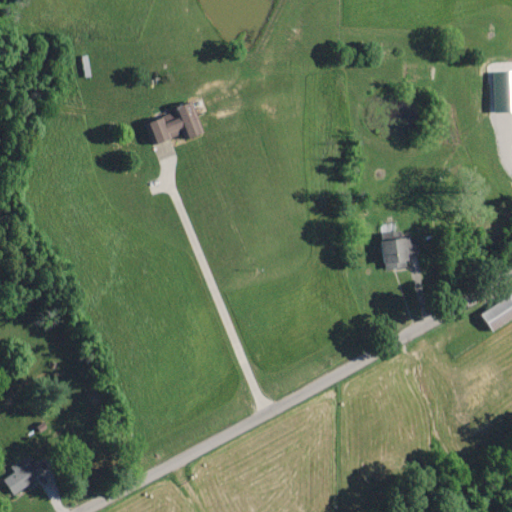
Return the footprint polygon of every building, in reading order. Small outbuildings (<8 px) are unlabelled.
[(511,79),(488,80),(488,111),(511,111),(511,79)] [(200,133),(190,104),(141,121),(149,145),(180,133),(182,139),(200,133)] [(405,268),(404,257),(417,256),(415,237),(378,241),(381,270),(405,268)] [(511,317),(511,293),(478,315),(489,332),(511,317)] [(22,465),(19,460),(8,467),(11,472),(0,479),(10,495),(41,474),(31,459),(22,465)]
